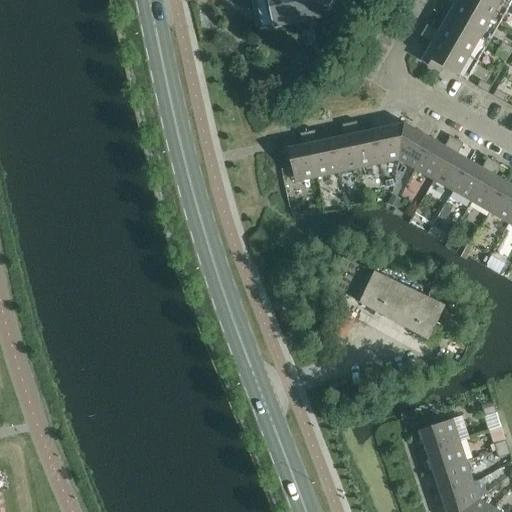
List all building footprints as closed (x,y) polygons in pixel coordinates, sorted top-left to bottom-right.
[(258,0),(264,26),(275,24),(275,26),(320,16),(316,0),(258,0)] [(511,1),(511,0),(443,0),(453,5),(438,31),(427,25),(421,37),(431,43),(421,61),(441,73),(443,68),(467,81),(511,1)] [(511,52),(511,47),(504,43),(500,49),(510,56),(511,52)] [(496,56),(506,62),(510,56),(500,49),(496,56)] [(488,93),(492,87),(481,80),(477,87),(488,93)] [(497,90),(493,96),(504,102),(508,96),(497,90)] [(360,134),(357,122),(350,124),(360,169),(381,165),(374,131),(360,134)] [(343,125),(345,137),(331,140),(339,174),(360,169),(350,124),(343,125)] [(399,161),(404,124),(374,131),(381,165),(399,161)] [(404,124),(399,161),(415,170),(433,140),(404,124)] [(318,143),(315,131),(308,133),(317,178),(339,174),(331,140),(318,143)] [(300,134),(303,146),(288,149),(296,183),(317,178),(308,133),(300,134)] [(451,137),(445,147),(433,140),(415,170),(434,181),(457,140),(451,137)] [(458,155),(464,144),(457,140),(434,181),(453,191),(470,162),(458,155)] [(488,158),(482,169),(470,162),(453,191),(472,202),(495,162),(488,158)] [(495,176),(501,166),(495,162),(472,202),(490,213),(508,183),(495,176)] [(511,185),(508,183),(490,213),(509,224),(511,218),(511,185)] [(392,195),(387,204),(396,209),(401,200),(392,195)] [(445,205),(438,218),(445,222),(452,209),(445,205)] [(465,260),(473,247),(463,241),(456,254),(465,260)] [(343,258),(330,286),(429,340),(445,307),(343,258)] [(485,417),(497,414),(495,406),(483,410),(485,417)] [(462,417),(420,431),(427,452),(460,441),(469,438),(462,417)] [(506,440),(502,427),(489,431),(493,444),(494,444),(506,440)] [(506,440),(494,444),(496,451),(508,447),(506,440)] [(460,441),(427,452),(433,471),(466,461),(460,441)] [(499,458),(511,454),(508,447),(496,451),(499,458)] [(440,491),(473,480),(466,461),(433,471),(440,491)] [(446,511),(464,511),(479,500),(473,480),(440,491),(446,511)] [(479,500),(464,511),(496,511),(497,510),(479,500)]
